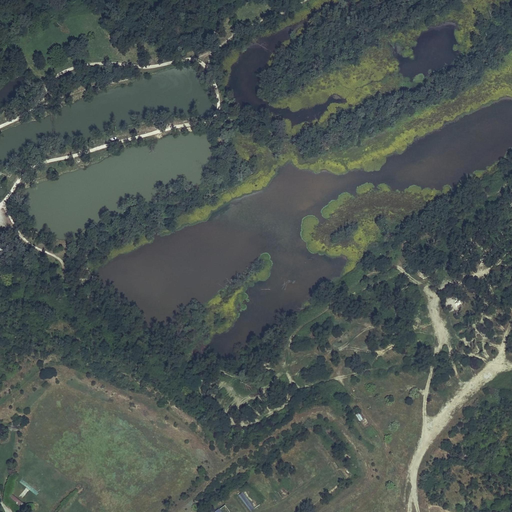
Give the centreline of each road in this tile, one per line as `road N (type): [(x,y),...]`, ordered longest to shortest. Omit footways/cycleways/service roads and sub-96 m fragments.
road 1 (track): [(371,322),(321,313),(292,334),(262,393),(239,406),(248,428),(315,384),(435,347)]
road 2 (track): [(511,210),(497,198),(461,205),(397,260),(435,320),(423,440)]
road 3 (track): [(256,23),(195,59),(72,68),(50,81),(45,103),(0,124)]
road 4 (track): [(511,265),(411,277),(371,322),(411,381),(457,406)]
road 5 (track): [(216,116),(35,165),(0,206)]
road 6 (track): [(419,511),(412,473),(423,440),(494,367),(511,366)]
road 7 (track): [(240,423),(201,379),(211,369),(253,378),(277,368)]
road 8 (track): [(511,342),(452,346),(377,330)]
road 9 (track): [(361,318),(358,347),(334,365),(301,369),(287,402)]
